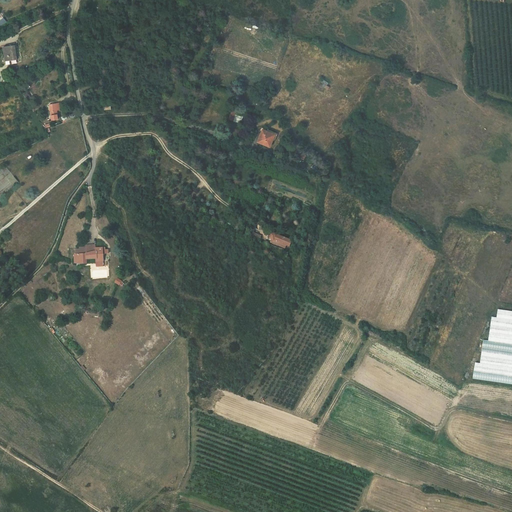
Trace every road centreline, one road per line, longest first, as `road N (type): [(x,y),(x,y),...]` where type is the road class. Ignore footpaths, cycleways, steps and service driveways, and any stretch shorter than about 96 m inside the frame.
road 1 (track): [(511,307),(329,179)]
road 2 (track): [(82,116),(147,112),(265,151)]
road 3 (residential): [(71,0),(66,31),(91,150),(87,184)]
road 4 (track): [(0,304),(45,258),(90,167)]
road 5 (track): [(101,511),(0,445)]
